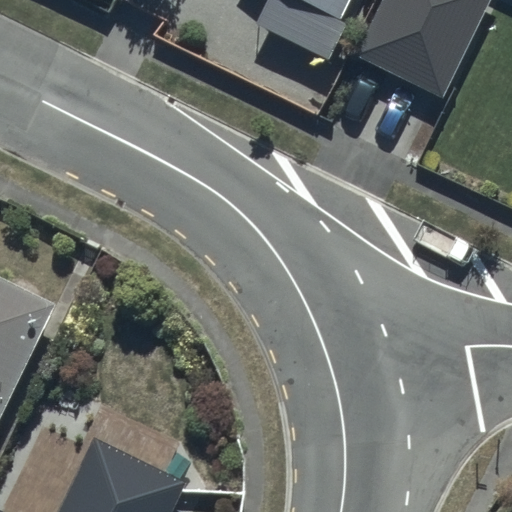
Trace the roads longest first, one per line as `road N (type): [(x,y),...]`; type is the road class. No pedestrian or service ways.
road 1 (residential): [(322,354),(254,246),(173,180),(0,86)]
road 2 (residential): [(322,354),(511,351)]
road 3 (residential): [(335,511),(322,354)]
